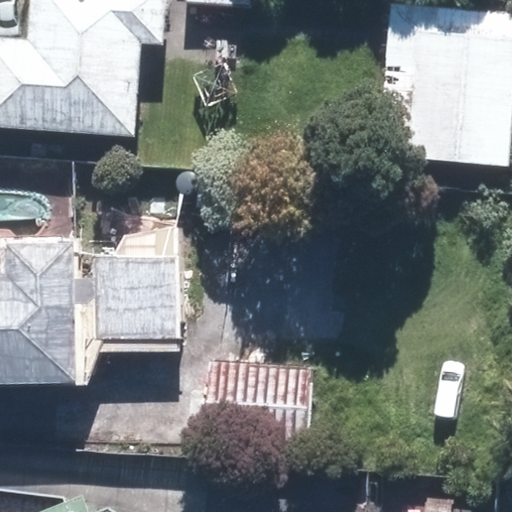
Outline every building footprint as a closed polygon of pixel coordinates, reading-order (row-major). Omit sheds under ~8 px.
[(0,38),(0,125),(138,136),(146,42),(167,44),(170,0),(35,0),(32,41),(0,38)] [(511,137),(511,14),(398,6),(387,153),(510,162),(511,137)] [(0,274),(0,385),(90,384),(87,242),(14,244),(14,274),(0,274)] [(178,254),(99,258),(103,339),(182,335),(178,254)] [(212,366),(208,443),(308,449),(313,372),(212,366)] [(454,511),(456,477),(397,475),(395,511),(454,511)] [(42,511),(91,511),(84,495),(42,511)]
